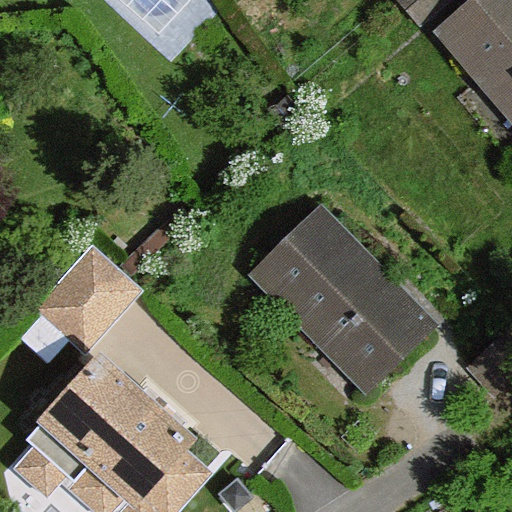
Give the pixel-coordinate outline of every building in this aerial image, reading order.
[(401,0),(422,23),(450,0),(401,0)] [(511,0),(483,0),(444,34),(504,103),(511,97),(511,0)] [(434,327),(323,211),(257,274),(371,389),(434,327)] [(94,251),(40,311),(88,351),(140,292),(94,251)] [(187,441),(102,367),(36,442),(71,472),(77,477),(91,461),(128,494),(134,500),(146,489),(168,509),(170,511),(204,475),(178,451),(187,441)] [(71,472),(36,442),(15,466),(50,497),(71,472)] [(91,461),(77,477),(69,486),(96,511),(111,511),(128,494),(91,461)] [(146,489),(134,500),(123,511),(165,511),(168,509),(146,489)]
